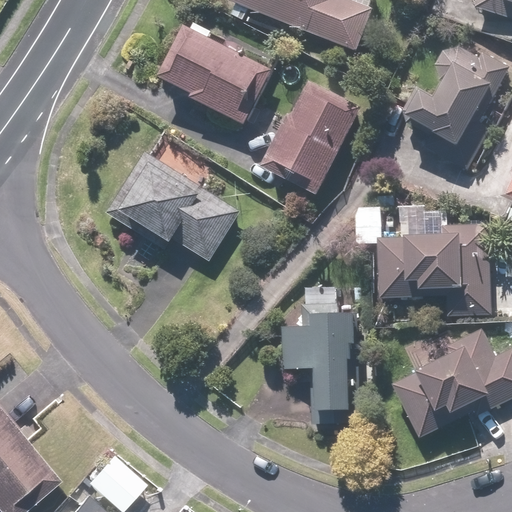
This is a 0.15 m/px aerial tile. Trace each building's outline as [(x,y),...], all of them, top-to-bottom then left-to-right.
[(233,0),(233,3),(352,51),(372,0),(233,0)] [(511,0),(476,0),(474,9),(511,19),(511,0)] [(269,73),(182,30),(154,86),(241,130),(269,73)] [(494,97),(508,68),(477,53),(474,59),(457,51),(456,51),(455,51),(453,51),(452,51),(451,51),(450,52),(448,52),(447,53),(446,53),(445,54),(444,55),(443,56),(442,57),(441,58),(440,59),(440,60),(439,61),(439,62),(438,63),(438,64),(437,66),(437,67),(437,68),(437,69),(437,71),(437,72),(438,73),(438,74),(438,76),(439,77),(439,78),(440,79),(441,80),(442,81),(442,82),(433,101),(412,91),(396,124),(427,138),(422,149),(470,171),(503,101),(494,97)] [(313,199),(360,114),(307,85),(260,170),(313,199)] [(238,213),(146,154),(107,213),(179,260),(185,250),(205,263),(238,213)] [(490,318),(487,226),(446,227),(446,204),(398,205),(399,240),(377,240),(379,300),(451,298),(452,319),(490,318)] [(333,288),(304,290),(287,310),(288,330),(279,331),(281,374),(312,372),(314,427),(350,425),(346,354),(354,354),(352,317),(334,318),(333,288)] [(451,360),(391,389),(418,445),(511,399),(511,348),(494,357),(481,331),(445,348),(451,360)] [(27,511),(58,484),(0,421),(0,511),(27,511)] [(108,480),(97,499),(119,511),(120,511),(131,494),(108,480)] [(99,511),(85,498),(71,511),(99,511)]
